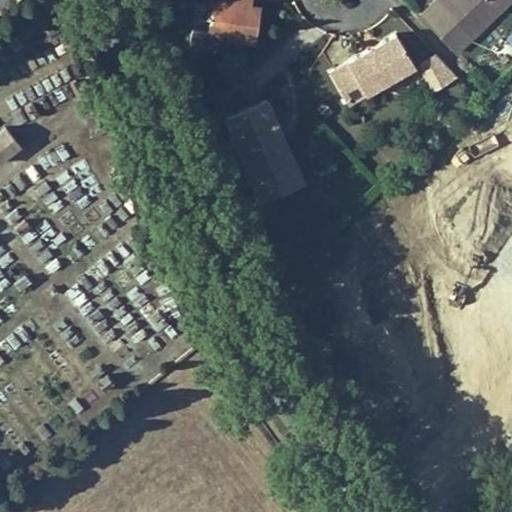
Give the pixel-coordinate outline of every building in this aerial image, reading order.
[(220,38),(235,40),(240,8),(231,7),(232,0),(211,0),(210,3),(194,1),(189,32),(173,29),(170,49),(209,56),(211,46),(212,36),(220,38)] [(435,0),(435,1),(433,0),(423,0),(401,22),(438,61),(454,45),(450,41),(476,16),(480,20),(502,0),(435,0)] [(480,20),(476,16),(450,41),(454,45),(480,20)] [(219,48),(220,38),(212,36),(211,46),(219,48)] [(395,73),(378,40),(358,51),(311,77),(327,109),(395,73)] [(439,86),(417,61),(399,71),(414,99),(439,86)] [(205,122),(236,191),(271,175),(257,142),(263,139),(247,104),(205,122)] [(165,132),(169,143),(184,136),(176,119),(161,124),(165,132)] [(3,121),(0,123),(0,158),(20,142),(3,121)] [(285,187),(263,139),(257,142),(271,175),(236,191),(242,206),(285,187)]
